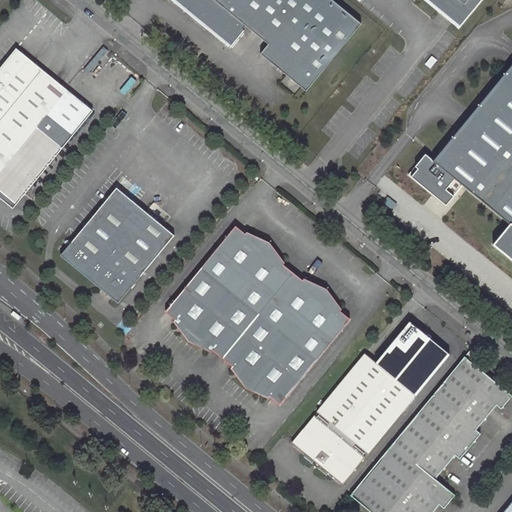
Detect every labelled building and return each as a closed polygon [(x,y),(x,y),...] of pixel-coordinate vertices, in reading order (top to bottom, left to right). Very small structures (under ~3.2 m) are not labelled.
[(169,0),(171,1),(171,0),(172,0),(230,47),(229,48),(230,49),(246,30),(245,29),(246,27),(268,45),(260,55),(306,92),(361,24),(331,0),(169,0)] [(427,0),(446,15),(459,26),(458,27),(459,29),(483,0),(427,0)] [(72,89),(20,46),(0,69),(0,193),(15,206),(96,108),(72,89)] [(511,64),(432,162),(425,155),(408,175),(445,206),(462,186),(509,225),(492,245),(511,261),(511,64)] [(119,186),(63,254),(108,291),(121,302),(177,234),(119,186)] [(288,268),(282,263),(284,261),(267,244),(246,231),(244,233),(235,226),(165,310),(175,318),(173,321),(189,339),(204,348),(211,352),(212,350),(217,354),(226,360),(231,364),(230,366),(238,374),(248,385),(268,397),(270,395),(280,403),(348,317),(339,309),(340,307),(324,289),(303,277),(301,279),(294,274),(288,268)] [(14,311),(12,314),(18,320),(21,316),(14,311)] [(295,442),(317,460),(314,465),(318,468),(321,464),(345,484),(452,355),(412,322),(378,363),(368,354),(295,442)] [(437,476),(456,453),(462,457),(483,432),(478,427),(498,403),(503,406),(511,395),(511,391),(474,360),(481,352),(474,347),(352,494),(374,511),(432,511),(441,502),(446,506),(457,493),(437,476)] [(511,511),(511,500),(502,511),(511,511)]
